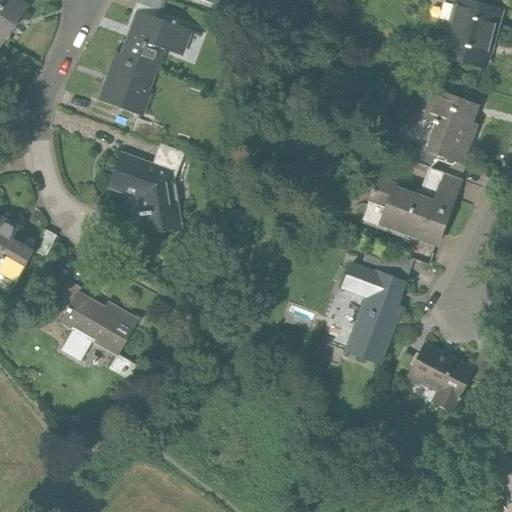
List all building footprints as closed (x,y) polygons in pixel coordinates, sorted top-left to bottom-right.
[(0,0),(0,43),(25,7),(13,0),(0,0)] [(136,0),(135,5),(157,13),(161,0),(136,0)] [(501,13),(455,0),(440,58),(485,71),(501,13)] [(132,30),(122,57),(149,67),(154,69),(160,50),(179,57),(189,33),(137,13),(130,30),(132,30)] [(116,55),(99,103),(140,118),(148,96),(139,93),(149,67),(122,57),(116,55)] [(478,106),(434,90),(423,119),(432,122),(431,125),(436,127),(426,153),(435,156),(461,165),(472,135),(467,134),(478,106)] [(162,131),(135,122),(130,135),(157,145),(162,131)] [(426,153),(395,141),(390,155),(428,169),(430,169),(435,156),(426,153)] [(159,145),(151,168),(175,178),(184,154),(159,145)] [(151,168),(119,156),(107,188),(139,200),(145,232),(178,226),(171,183),(173,183),(175,178),(151,168)] [(414,190),(411,197),(427,203),(431,191),(436,193),(442,174),(430,169),(428,169),(420,192),(414,190)] [(380,230),(382,225),(437,245),(461,181),(442,174),(436,193),(431,205),(427,203),(411,197),(394,191),(396,187),(376,179),(360,223),(380,230)] [(0,260),(17,231),(0,221),(0,260)] [(403,284),(412,261),(382,249),(378,261),(365,256),(360,269),(374,274),(375,272),(403,284)] [(360,269),(350,265),(341,288),(365,297),(343,352),(378,365),(400,309),(395,307),(404,284),(403,284),(375,272),(374,274),(360,269)] [(64,313),(76,293),(79,288),(61,278),(46,302),(64,313)] [(59,322),(74,330),(60,352),(79,364),(92,342),(117,356),(137,322),(107,303),(103,309),(76,293),(64,313),(59,322)] [(409,377),(410,378),(439,392),(433,403),(451,412),(470,376),(472,370),(471,370),(424,346),(417,360),(409,377)] [(479,353),(471,370),(472,370),(470,376),(493,387),(498,363),(479,353)] [(122,354),(114,367),(138,381),(146,368),(122,354)] [(407,384),(410,378),(409,377),(417,360),(405,355),(394,377),(407,384)]
